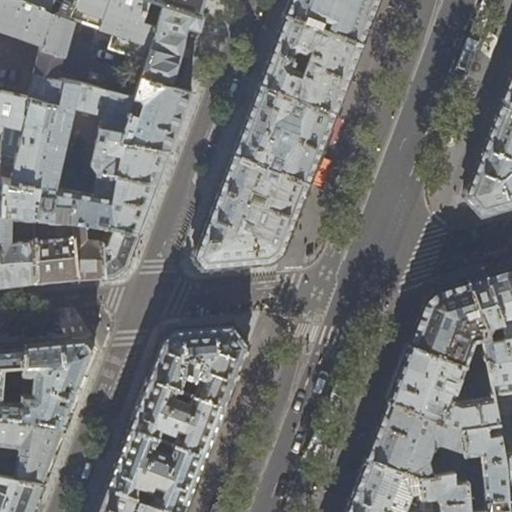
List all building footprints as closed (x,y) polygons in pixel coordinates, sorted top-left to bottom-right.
[(0,0),(0,31),(39,45),(25,97),(57,102),(63,79),(57,77),(73,21),(111,34),(107,47),(145,60),(155,26),(141,21),(148,0),(147,0),(75,0),(68,17),(45,11),(16,0),(0,0)] [(16,0),(45,11),(50,0),(16,0)] [(50,0),(45,11),(68,17),(75,0),(50,0)] [(147,0),(148,0),(162,4),(155,26),(145,60),(140,76),(168,85),(177,89),(189,57),(193,45),(197,31),(201,17),(199,16),(203,0),(147,0)] [(289,0),(271,49),(258,84),(334,114),(344,86),(373,11),(376,0),(289,0)] [(511,68),(500,99),(511,103),(511,68)] [(190,93),(177,89),(168,85),(140,76),(134,95),(119,141),(168,152),(174,137),(190,93)] [(72,221),(101,224),(137,233),(152,195),(168,152),(119,141),(134,95),(63,79),(57,102),(25,97),(1,93),(0,98),(0,122),(2,123),(0,132),(0,175),(1,176),(1,177),(35,184),(33,218),(72,221)] [(245,117),(232,154),(308,184),(308,182),(318,157),(322,144),(334,114),(258,84),(245,117)] [(464,195),(481,214),(511,204),(511,103),(500,99),(482,147),(464,195)] [(270,262),(281,253),(293,222),(302,197),(308,184),(232,154),(216,195),(193,256),(202,267),(229,265),(270,262)] [(331,162),(318,157),(308,182),(321,187),(331,162)] [(0,286),(9,286),(32,284),(33,218),(35,184),(1,177),(0,189),(0,286)] [(50,282),(75,279),(72,221),(33,218),(32,284),(50,282)] [(90,278),(103,277),(101,224),(72,221),(75,279),(90,278)] [(112,276),(125,267),(134,243),(137,233),(101,224),(103,277),(112,276)] [(511,267),(485,275),(501,319),(505,336),(511,335),(511,267)] [(511,335),(505,336),(501,319),(485,275),(477,278),(467,281),(485,323),(481,325),(487,362),(493,393),(511,390),(511,335)] [(485,323),(467,281),(446,287),(434,291),(424,302),(411,334),(407,344),(467,366),(487,362),(481,325),(485,323)] [(155,355),(146,378),(223,406),(237,370),(246,345),(232,326),(202,328),(173,330),(161,339),(155,355)] [(53,342),(23,344),(23,366),(21,394),(9,394),(8,401),(3,401),(5,367),(0,366),(0,417),(65,425),(78,389),(93,351),(84,339),(53,342)] [(0,366),(5,367),(23,366),(23,344),(0,346),(0,366)] [(386,400),(460,428),(496,421),(493,393),(487,362),(467,366),(407,344),(404,354),(386,400)] [(137,401),(128,426),(204,456),(214,430),(223,406),(146,378),(137,401)] [(376,428),(365,457),(418,477),(464,469),(460,428),(386,400),(376,428)] [(0,443),(19,445),(18,454),(0,452),(0,473),(43,483),(53,455),(65,425),(0,417),(0,443)] [(460,428),(464,469),(418,477),(419,491),(419,503),(419,511),(507,511),(508,508),(506,483),(504,453),(502,453),(496,421),(460,428)] [(116,456),(106,485),(177,511),(182,511),(194,484),(204,456),(128,426),(116,456)] [(419,491),(418,477),(365,457),(355,482),(343,511),(419,511),(419,503),(415,503),(414,506),(415,507),(415,509),(404,504),(409,492),(419,491)] [(31,511),(37,498),(43,483),(0,473),(0,511),(31,511)] [(177,511),(106,485),(95,511),(177,511)]
